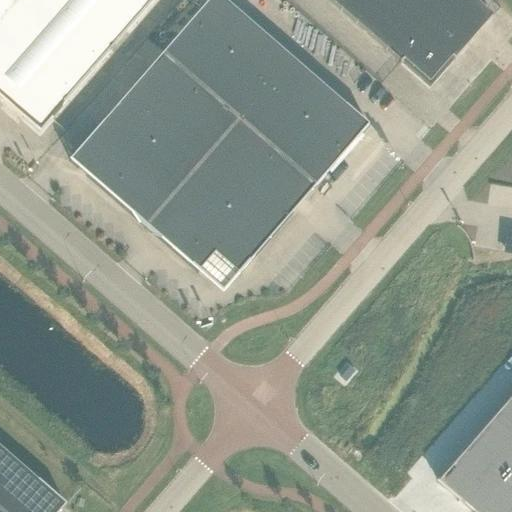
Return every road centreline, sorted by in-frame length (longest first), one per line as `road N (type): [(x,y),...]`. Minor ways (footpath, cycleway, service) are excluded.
road 1 (unclassified): [(511,112),(253,407)]
road 2 (unclassified): [(0,184),(253,407)]
road 3 (unclassified): [(253,407),(378,511)]
road 4 (unclassified): [(253,407),(163,511)]
